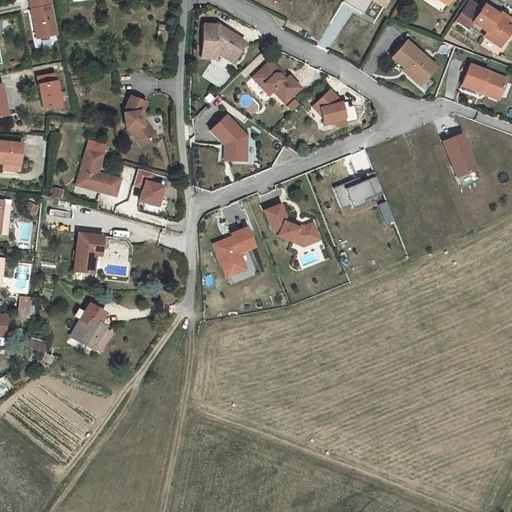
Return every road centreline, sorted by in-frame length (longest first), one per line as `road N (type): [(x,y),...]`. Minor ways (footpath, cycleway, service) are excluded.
road 1 (residential): [(189,206),(398,124),(390,103),(221,0)]
road 2 (track): [(47,511),(188,308)]
road 3 (unclassified): [(189,206),(178,87),(183,0)]
road 4 (track): [(158,511),(192,340),(188,308)]
